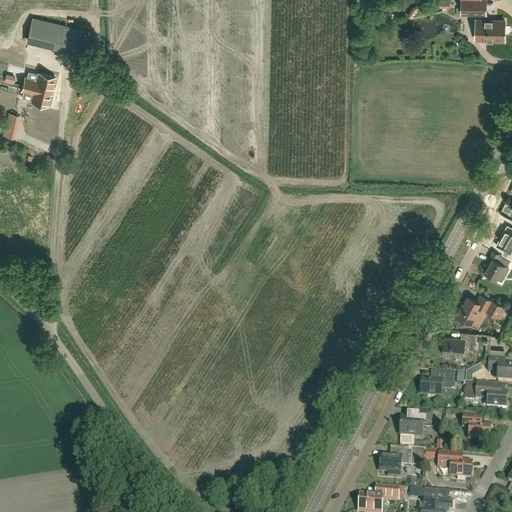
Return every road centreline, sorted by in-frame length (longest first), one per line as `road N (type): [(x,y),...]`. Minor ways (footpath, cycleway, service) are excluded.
road 1 (tertiary): [(347,440),(495,163)]
road 2 (unclassified): [(0,283),(57,340),(145,465),(190,511)]
road 3 (residential): [(368,447),(495,211)]
